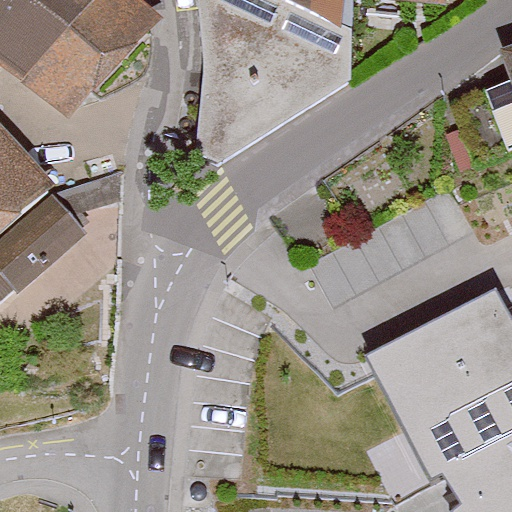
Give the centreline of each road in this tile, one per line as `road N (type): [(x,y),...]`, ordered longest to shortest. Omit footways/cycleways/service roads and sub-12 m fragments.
road 1 (residential): [(511,7),(480,38),(259,185),(159,283)]
road 2 (residential): [(159,283),(145,186),(173,28),(165,0)]
road 3 (residential): [(159,283),(135,511)]
